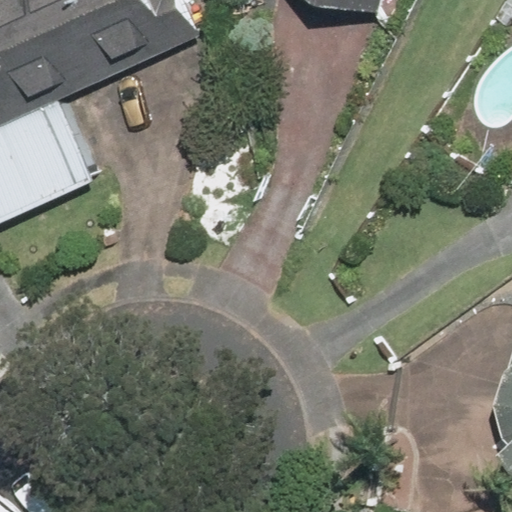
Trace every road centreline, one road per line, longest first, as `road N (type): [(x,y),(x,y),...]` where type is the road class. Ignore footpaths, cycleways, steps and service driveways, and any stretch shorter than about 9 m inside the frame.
road 1 (residential): [(262,511),(272,464),(255,371),(158,334),(41,387),(0,434)]
road 2 (unknown): [(255,371),(325,46)]
